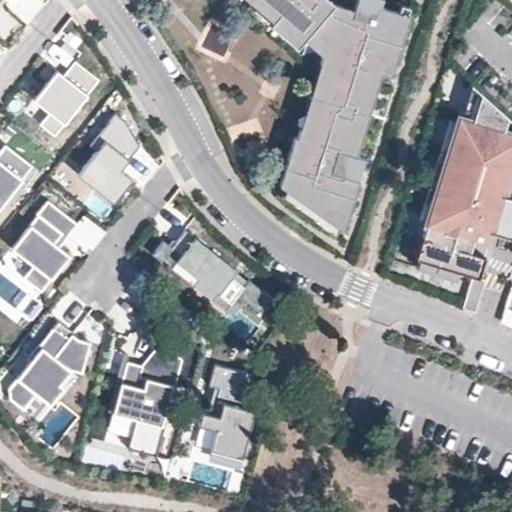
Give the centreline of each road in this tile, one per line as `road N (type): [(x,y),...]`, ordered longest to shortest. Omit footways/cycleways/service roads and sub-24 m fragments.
road 1 (residential): [(196,156),(254,224),(299,257),(359,294),(511,355)]
road 2 (residential): [(102,0),(196,156)]
road 3 (residential): [(196,156),(90,280)]
